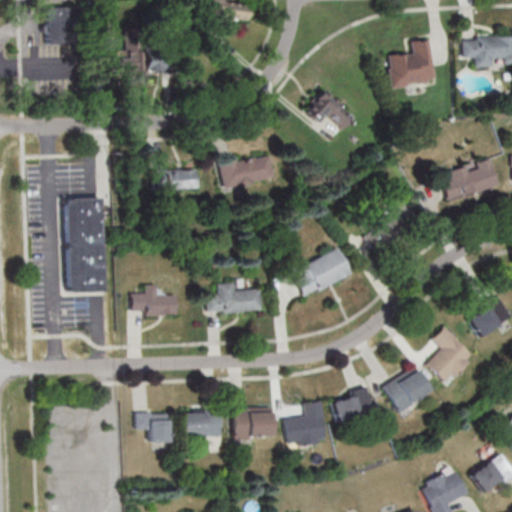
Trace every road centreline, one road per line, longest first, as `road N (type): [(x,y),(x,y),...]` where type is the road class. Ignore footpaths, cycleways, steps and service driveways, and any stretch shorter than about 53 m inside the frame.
road 1 (residential): [(511,233),(454,256),(338,350),(274,361),(0,371)]
road 2 (residential): [(0,127),(211,116),(275,70),(293,0)]
